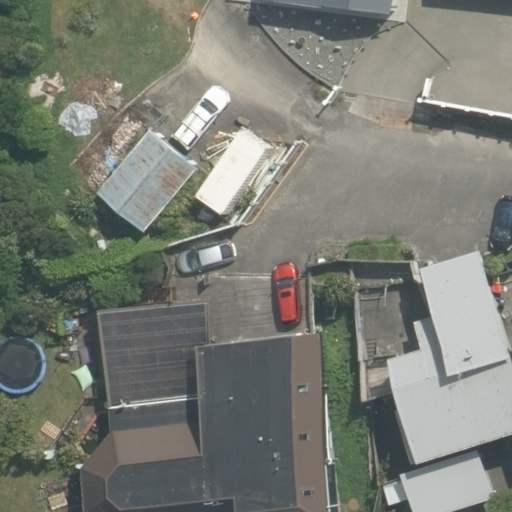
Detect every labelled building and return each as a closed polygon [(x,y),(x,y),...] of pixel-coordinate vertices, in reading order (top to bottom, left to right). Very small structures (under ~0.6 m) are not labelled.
[(272,0),(273,1),(334,9),(333,5),(401,16),(403,0),(272,0)] [(278,144),(248,123),(195,199),(225,220),(278,144)] [(205,169),(156,130),(135,156),(130,152),(120,164),(126,168),(105,194),(153,233),(205,169)] [(511,440),(511,328),(488,251),(431,269),(446,315),(421,322),(430,350),(399,359),(415,408),(404,413),(421,466),(432,462),(435,466),(511,440)] [(349,511),(329,334),(210,347),(217,398),(118,409),(120,434),(92,469),(96,511),(199,511),(207,503),(259,496),(260,511),(349,511)] [(462,511),(502,499),(487,452),(412,476),(413,478),(389,486),(395,508),(420,501),(423,511),(462,511)]
